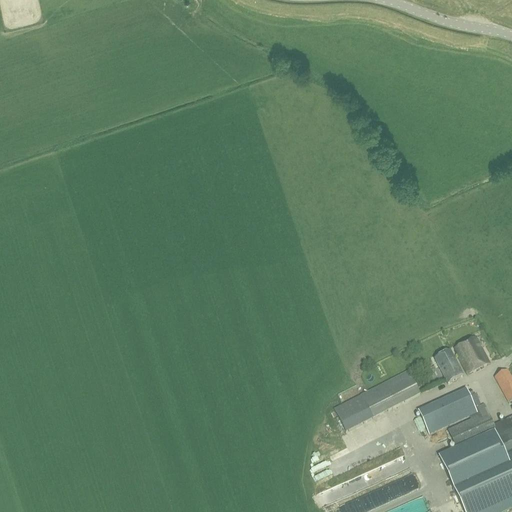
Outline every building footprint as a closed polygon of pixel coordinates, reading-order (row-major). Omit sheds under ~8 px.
[(468,375),(489,364),(475,337),(454,348),(460,358),(459,359),(468,375)] [(447,384),(463,375),(450,350),(434,359),(447,384)] [(508,403),(511,401),(511,379),(507,371),(494,378),(508,403)] [(419,395),(408,373),(334,411),(346,433),(419,395)] [(511,418),(493,426),(484,405),(475,409),(467,389),(419,410),(429,433),(469,415),(471,420),(431,438),(464,511),(503,511),(511,508),(511,418)] [(388,440),(391,445),(400,441),(397,435),(388,440)] [(386,437),(326,459),(330,470),(390,447),(386,437)] [(362,473),(316,492),(321,503),(343,494),(358,488),(359,489),(367,486),(365,482),(383,474),(378,463),(361,471),(362,473)] [(384,497),(378,485),(370,489),(376,501),(384,497)] [(339,511),(359,511),(373,507),(368,493),(336,504),(339,511)]
